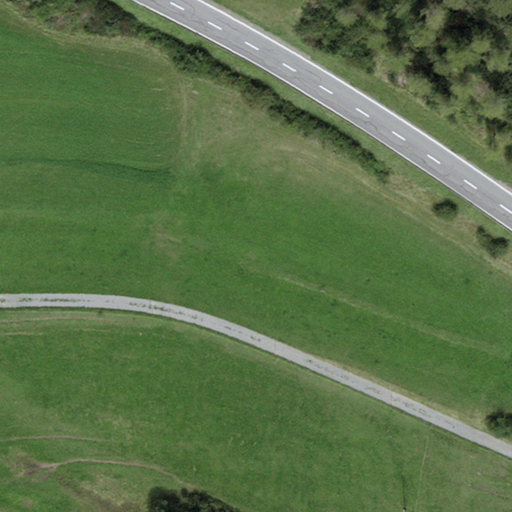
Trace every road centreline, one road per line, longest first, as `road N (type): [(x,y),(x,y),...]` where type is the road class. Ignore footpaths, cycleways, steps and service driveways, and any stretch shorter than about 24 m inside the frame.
road 1 (track): [(511,455),(222,325),(141,304),(0,303)]
road 2 (primary): [(164,0),(320,87),(511,213)]
